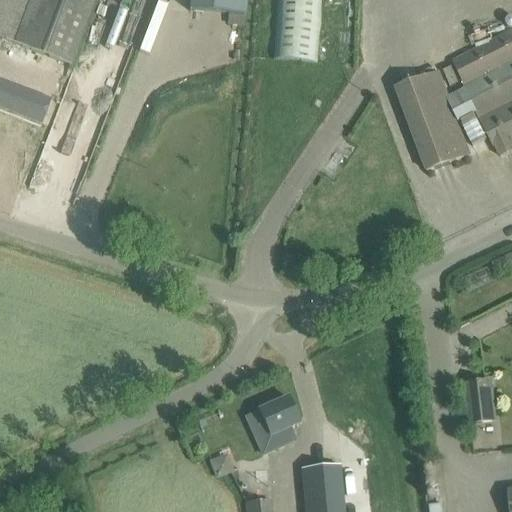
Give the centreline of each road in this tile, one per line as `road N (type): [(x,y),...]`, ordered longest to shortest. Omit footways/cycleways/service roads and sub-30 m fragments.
road 1 (unclassified): [(0,488),(219,380),(242,360),(251,303)]
road 2 (unclassified): [(251,303),(342,295),(423,273),(511,230)]
road 3 (unclassified): [(251,303),(0,223)]
road 4 (unknown): [(79,248),(164,32)]
